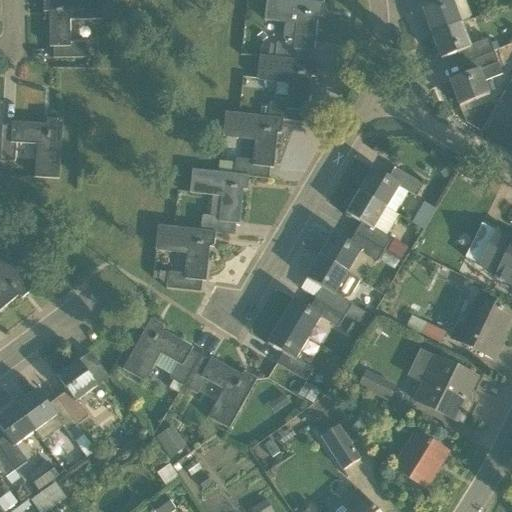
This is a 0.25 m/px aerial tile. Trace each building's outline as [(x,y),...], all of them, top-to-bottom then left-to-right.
[(41,0),(42,14),(48,14),(48,49),(52,49),(52,60),(87,60),(87,44),(69,44),(69,22),(111,21),(110,0),(41,0)] [(323,5),(267,0),(265,0),(263,21),(285,23),(283,47),(261,45),(260,59),(308,64),(310,54),(313,55),(315,26),(321,27),(323,5)] [(419,14),(429,38),(460,26),(473,22),(464,0),(435,0),(438,7),(419,14)] [(460,26),(429,38),(439,63),(456,56),(460,65),(496,51),(491,38),(469,47),(460,26)] [(466,77),(449,83),(458,108),(489,97),(483,82),(505,75),(496,51),(460,65),(466,77)] [(260,59),(257,59),(255,83),(287,87),(285,106),(268,105),(267,121),(281,123),(301,125),(303,113),(306,114),(309,79),(314,79),(315,65),(308,64),(260,59)] [(267,121),(224,117),(222,139),(254,142),(251,163),(235,162),(234,165),(217,163),(216,176),(248,179),(268,180),(269,169),(272,170),(276,136),(280,136),(281,123),(267,121)] [(58,181),(61,123),(46,122),(46,127),(11,126),(11,129),(0,128),(0,134),(0,163),(13,164),(14,146),(35,147),(33,180),(58,181)] [(372,170),(359,193),(387,210),(395,214),(406,194),(415,199),(422,187),(392,170),(387,179),(372,170)] [(216,176),(190,173),(188,195),(211,197),(209,218),(200,217),(199,234),(214,236),(234,238),(235,226),(238,227),(242,193),(246,193),(248,179),(216,176)] [(359,193),(345,216),(360,224),(354,235),(383,252),(385,249),(390,241),(385,238),(397,218),(386,212),(387,210),(359,193)] [(435,212),(422,204),(409,225),(422,233),(435,212)] [(199,234),(156,229),(154,252),(185,256),(184,276),(159,273),(160,260),(153,259),(151,280),(158,281),(165,288),(165,291),(200,295),(201,283),(204,283),(208,249),(212,249),(214,236),(199,234)] [(511,289),(511,239),(495,232),(477,268),(494,276),(492,279),(511,289)] [(332,236),(319,259),(347,275),(359,254),(376,264),(383,252),(354,235),(348,245),(332,236)] [(399,259),(405,248),(392,241),(385,252),(399,259)] [(0,312),(17,298),(20,301),(32,291),(0,253),(0,312)] [(392,271),(398,263),(384,253),(378,261),(392,271)] [(319,259),(306,281),(321,290),(315,301),(344,317),(351,305),(346,303),(359,281),(347,275),(319,259)] [(498,343),(511,316),(474,298),(461,325),(457,324),(449,340),(492,361),(501,344),(498,343)] [(294,300),(280,323),(308,340),(320,320),(337,329),(344,317),(315,301),(310,310),(294,300)] [(445,335),(410,318),(405,328),(440,345),(445,335)] [(143,384),(158,357),(165,360),(176,366),(168,380),(182,388),(199,357),(190,352),(192,350),(162,333),(164,329),(150,321),(137,345),(138,346),(123,373),(143,384)] [(280,323),(267,346),(282,355),(275,366),(305,383),(312,370),(296,361),(308,340),(280,323)] [(461,427),(483,381),(432,357),(432,358),(418,351),(405,378),(420,385),(411,403),(461,427)] [(228,432),(256,381),(242,373),(240,377),(211,361),(210,363),(199,357),(182,388),(197,396),(204,382),(222,392),(207,420),(228,432)] [(75,403),(96,388),(78,363),(56,379),(66,393),(57,400),(76,426),(87,419),(75,403)] [(388,403),(395,388),(353,368),(345,383),(388,403)] [(38,392),(16,408),(36,435),(42,443),(61,429),(72,444),(83,436),(76,426),(57,400),(48,406),(38,392)] [(36,435),(16,408),(0,419),(0,430),(5,438),(0,441),(0,452),(15,472),(26,464),(15,449),(36,435)] [(337,427),(319,438),(341,473),(359,462),(337,427)] [(186,448),(171,429),(156,441),(171,460),(186,448)] [(424,492),(448,454),(414,432),(389,470),(424,492)] [(0,475),(3,480),(15,472),(0,452),(0,475)] [(48,465),(28,479),(36,491),(57,477),(48,465)] [(47,511),(65,499),(54,485),(29,503),(35,511),(47,511)] [(374,511),(355,490),(330,511),(374,511)] [(271,511),(265,502),(250,511),(271,511)]
